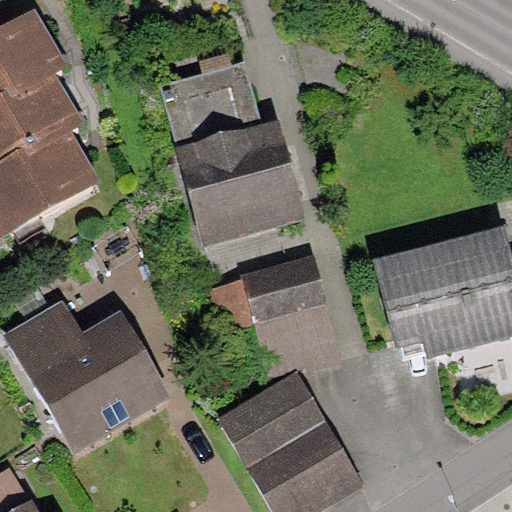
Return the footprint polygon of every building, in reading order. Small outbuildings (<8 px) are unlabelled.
[(74,75),(37,15),(0,38),(0,232),(6,242),(102,184),(73,137),(88,127),(61,83),(74,75)] [(279,126),(264,130),(247,66),(160,90),(204,250),(306,222),(290,163),(279,126)] [(511,268),(503,234),(375,267),(398,355),(405,353),(407,361),(428,356),(430,363),(511,341),(511,268)] [(242,276),(244,283),(211,291),(222,336),(256,327),(269,379),(340,361),(313,258),(242,276)] [(123,318),(85,340),(65,306),(7,339),(76,456),(171,400),(123,318)] [(363,487),(300,377),(222,421),(274,511),(319,511),(320,511),(363,487)] [(0,476),(0,511),(19,511),(34,504),(13,468),(0,476)]
